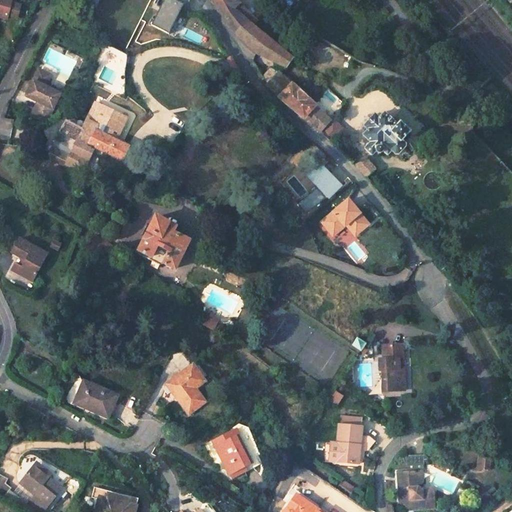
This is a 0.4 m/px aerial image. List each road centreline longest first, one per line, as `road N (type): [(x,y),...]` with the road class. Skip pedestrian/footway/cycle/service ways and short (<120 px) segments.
road 1 (residential): [(202,0),(261,89),(344,164),(431,269),(437,304),(484,381),(485,404),(469,418),(413,433),(390,450),(377,480),(381,511)]
road 2 (residential): [(0,379),(123,448),(146,431)]
